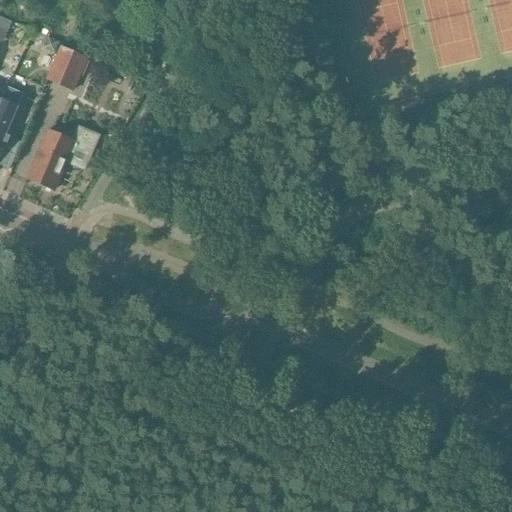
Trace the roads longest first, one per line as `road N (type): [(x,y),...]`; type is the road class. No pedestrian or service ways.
road 1 (tertiary): [(511,427),(251,317)]
road 2 (unclassified): [(307,259),(364,212),(511,169)]
road 3 (tertiary): [(251,317),(201,278),(154,259),(94,255)]
road 4 (tertiary): [(94,255),(185,308),(251,317)]
road 5 (residential): [(0,351),(69,249)]
